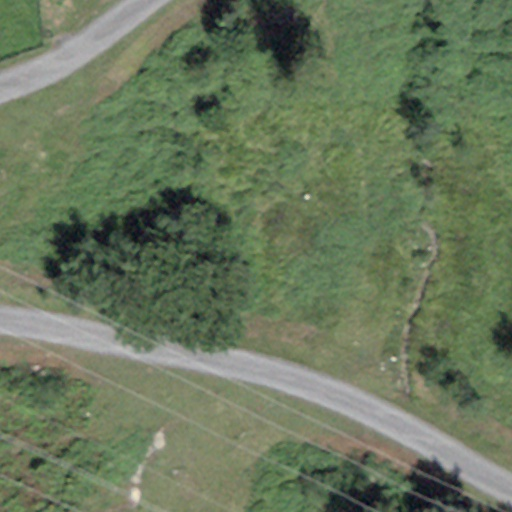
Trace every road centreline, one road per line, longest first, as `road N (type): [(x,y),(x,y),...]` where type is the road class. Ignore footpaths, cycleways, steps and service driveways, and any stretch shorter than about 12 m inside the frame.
road 1 (track): [(511,489),(301,383),(0,322)]
road 2 (track): [(0,87),(61,63),(146,0)]
